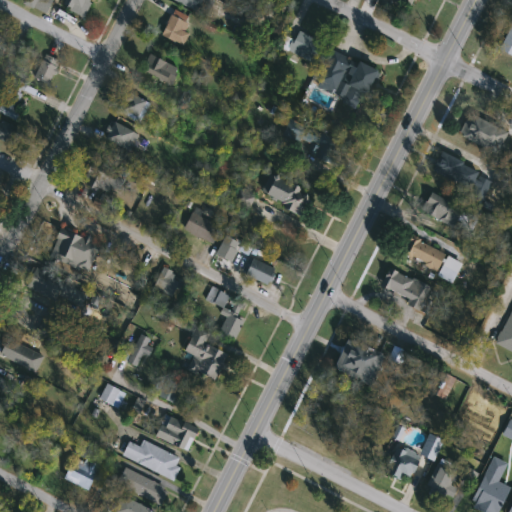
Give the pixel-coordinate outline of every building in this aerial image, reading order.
[(91,0),(85,15),(52,1),(46,15),(22,5),(23,0),(91,0)] [(205,16),(174,0),(211,0),(213,1),(205,16)] [(417,0),(396,0),(414,8),(417,0)] [(161,35),(170,14),(191,24),(182,45),(161,35)] [(511,56),(499,50),(511,24),(511,56)] [(318,55),(288,58),(286,39),(316,35),(318,55)] [(368,96),(361,93),(356,105),(315,85),(333,50),(379,73),(368,96)] [(141,67),(154,53),(177,74),(164,88),(141,67)] [(49,85),(34,79),(44,54),(60,61),(49,85)] [(9,120),(0,107),(0,97),(22,82),(28,91),(23,95),(29,105),(9,120)] [(140,123),(117,110),(128,91),(150,103),(140,123)] [(458,137),(468,114),(507,131),(498,153),(458,137)] [(330,163),(305,154),(308,148),(282,139),(289,120),(339,138),(330,163)] [(130,156),(103,143),(113,122),(140,135),(130,156)] [(432,171),(441,153),(478,171),(470,189),(432,171)] [(83,186),(92,159),(105,163),(102,173),(123,180),(117,198),(83,186)] [(261,199),(270,176),(311,192),(302,215),(261,199)] [(234,203),(240,190),(253,197),(247,209),(234,203)] [(448,228),(421,208),(433,191),(461,211),(448,228)] [(213,244),(183,232),(190,214),(220,226),(213,244)] [(87,273),(48,256),(61,227),(99,244),(87,273)] [(239,243),(230,262),(215,255),(224,236),(239,243)] [(404,255),(413,238),(445,255),(435,272),(404,255)] [(274,270),(266,285),(244,273),(252,258),(274,270)] [(24,282),(37,265),(63,286),(50,302),(24,282)] [(382,291),(392,270),(439,291),(430,313),(382,291)] [(176,271),(177,293),(158,294),(157,272),(176,271)] [(229,296),(222,309),(205,300),(212,287),(229,296)] [(511,350),(494,341),(511,306),(511,350)] [(244,323),(234,341),(218,333),(228,315),(244,323)] [(215,382),(187,370),(193,357),(184,353),(195,327),(208,333),(203,344),(226,354),(215,382)] [(146,355),(145,354),(137,369),(123,361),(138,333),(153,342),(146,355)] [(0,355),(0,350),(6,338),(43,357),(34,373),(0,355)] [(384,354),(371,387),(332,371),(345,338),(384,354)] [(155,396),(162,379),(181,386),(174,403),(155,396)] [(99,400),(107,384),(126,394),(118,410),(99,400)] [(196,430),(187,452),(155,438),(164,416),(196,430)] [(511,419),(509,418),(501,433),(511,438),(511,419)] [(63,480),(80,442),(90,447),(84,459),(99,465),(88,491),(63,480)] [(122,457),(128,443),(141,449),(145,442),(181,459),(171,480),(122,457)] [(420,455),(411,482),(385,474),(394,447),(420,455)] [(486,458),(479,473),(471,469),(477,454),(486,458)] [(493,455),(471,498),(475,500),(472,505),(486,511),(496,511),(510,486),(497,480),(507,462),(493,455)] [(427,489),(439,467),(456,476),(451,485),(457,489),(450,501),(427,489)] [(118,487),(125,470),(167,488),(159,505),(118,487)] [(114,511),(124,496),(150,511),(114,511)]
